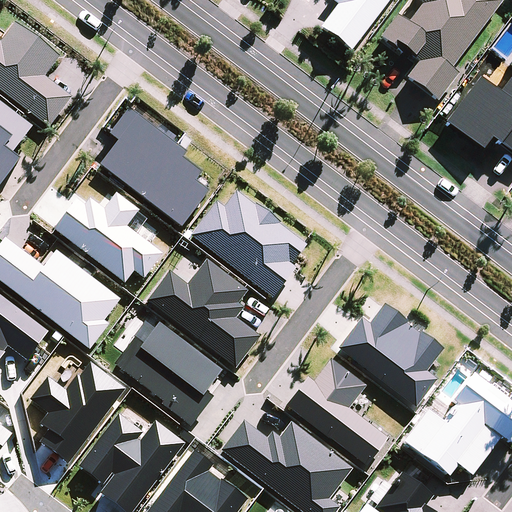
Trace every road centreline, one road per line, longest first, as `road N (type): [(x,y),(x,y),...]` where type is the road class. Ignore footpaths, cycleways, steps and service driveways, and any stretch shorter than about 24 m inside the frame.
road 1 (tertiary): [(511,314),(94,0)]
road 2 (tertiary): [(174,0),(511,259)]
